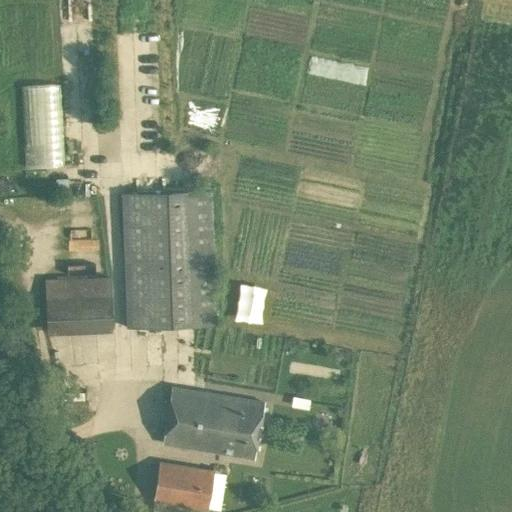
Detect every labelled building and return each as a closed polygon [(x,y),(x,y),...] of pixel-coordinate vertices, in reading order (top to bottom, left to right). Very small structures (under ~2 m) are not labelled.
[(212,190),(120,193),(125,328),(216,325),(212,190)] [(111,275),(45,276),(47,332),(112,330),(111,275)] [(263,402),(172,387),(163,443),(254,458),(263,402)] [(63,413),(88,413),(88,402),(63,401),(63,413)] [(153,502),(207,511),(214,470),(159,460),(153,502)]
